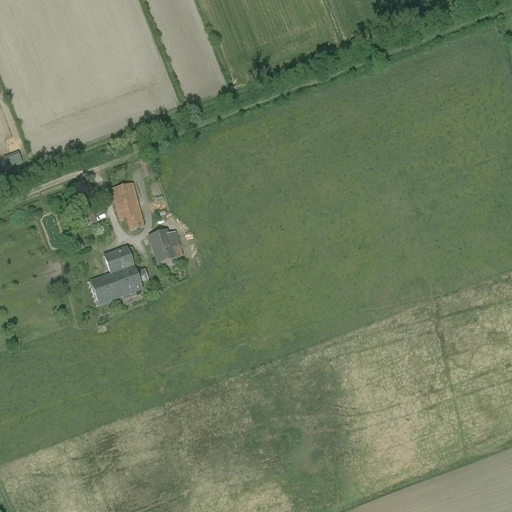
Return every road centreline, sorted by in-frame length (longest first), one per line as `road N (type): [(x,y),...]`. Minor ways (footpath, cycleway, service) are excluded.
road 1 (track): [(0,203),(511,8)]
road 2 (track): [(83,171),(100,181),(124,238),(134,241),(149,227),(136,171)]
